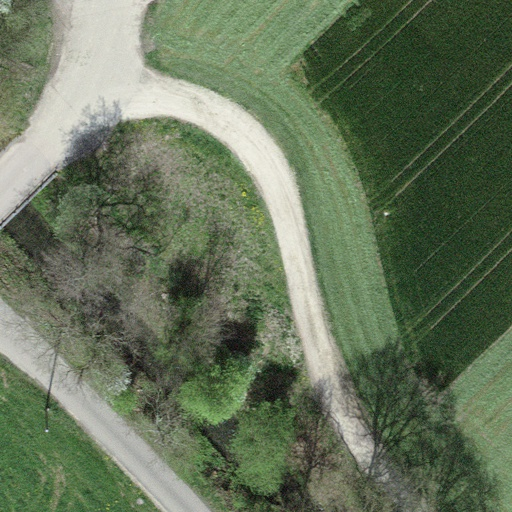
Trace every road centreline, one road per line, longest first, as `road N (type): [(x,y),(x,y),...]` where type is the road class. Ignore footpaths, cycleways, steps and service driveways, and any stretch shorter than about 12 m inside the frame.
road 1 (track): [(86,87),(198,106),(257,147),(288,221),(329,398),(425,511)]
road 2 (unclassified): [(0,326),(186,511)]
